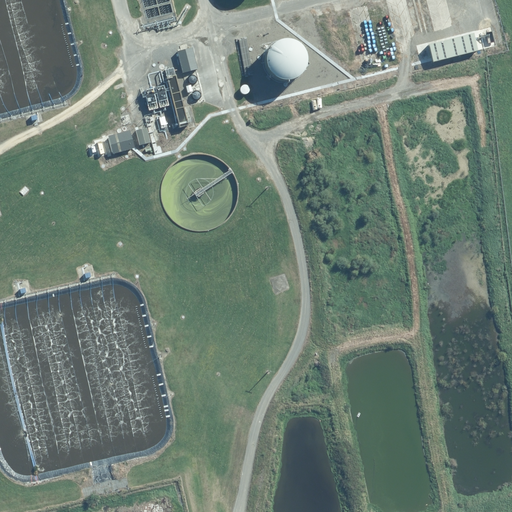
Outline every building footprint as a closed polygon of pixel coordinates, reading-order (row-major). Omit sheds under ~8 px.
[(182,71),(190,69),(198,66),(193,47),(179,51),(177,52),(182,71)] [(167,91),(170,105),(176,128),(188,125),(175,76),(168,78),(171,90),(167,91)] [(155,89),(160,108),(170,105),(167,91),(166,86),(155,89)] [(160,108),(155,89),(141,92),(143,98),(146,97),(150,110),(160,108)] [(147,127),(136,129),(140,146),(151,143),(147,127)] [(134,148),(129,131),(109,136),(113,153),(134,148)] [(225,163),(218,158),(209,154),(199,153),(189,155),(179,159),(171,165),(165,173),(162,183),(160,193),(162,203),(166,212),(172,220),(180,226),(189,230),(198,232),(207,231),(215,229),(223,224),(229,218),(234,211),(238,203),(239,194),(239,185),(236,177),(231,169),(225,163)] [(298,296),(292,295),(290,311),(296,312),(298,296)]
